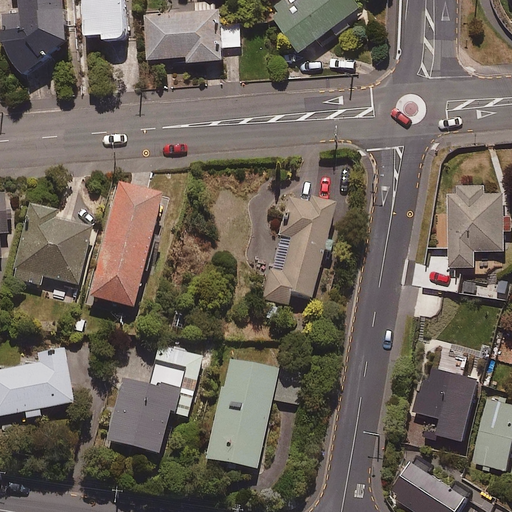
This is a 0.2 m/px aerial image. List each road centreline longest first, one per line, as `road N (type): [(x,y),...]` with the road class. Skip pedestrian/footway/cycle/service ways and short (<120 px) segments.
road 1 (tertiary): [(408,110),(0,137)]
road 2 (residential): [(408,110),(343,511)]
